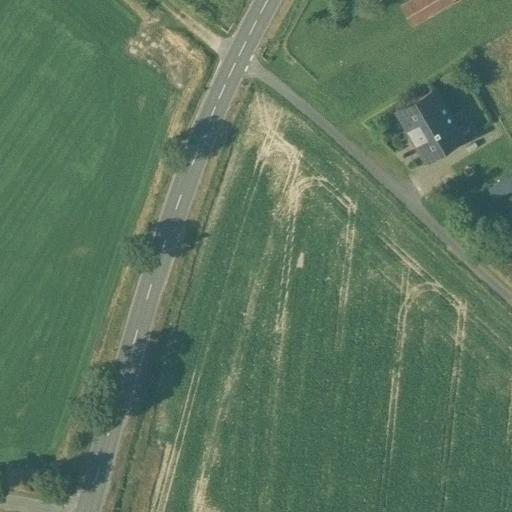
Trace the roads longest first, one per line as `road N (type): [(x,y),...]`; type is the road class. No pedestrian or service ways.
road 1 (tertiary): [(238,56),(154,267),(87,511)]
road 2 (unclassified): [(238,56),(511,307)]
